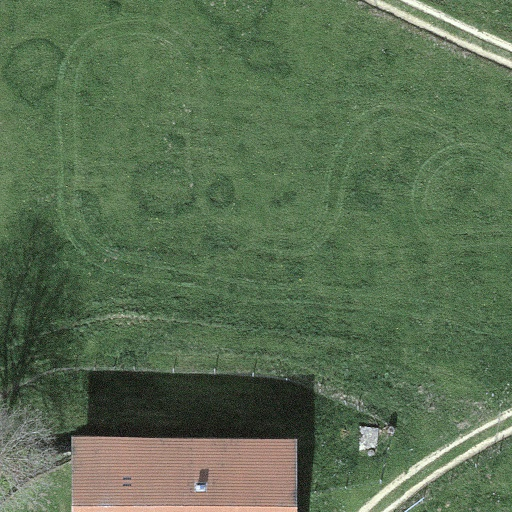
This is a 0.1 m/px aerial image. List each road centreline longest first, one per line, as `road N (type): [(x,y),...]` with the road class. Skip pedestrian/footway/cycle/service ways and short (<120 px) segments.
road 1 (track): [(372,511),(511,420)]
road 2 (track): [(511,55),(388,0)]
